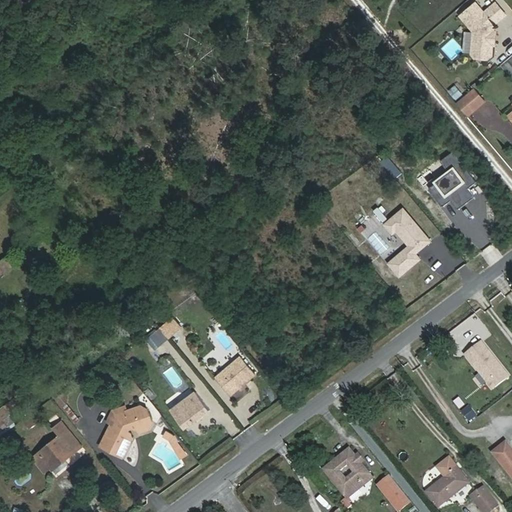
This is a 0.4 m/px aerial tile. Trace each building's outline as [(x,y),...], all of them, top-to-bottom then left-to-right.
[(497,3),(485,13),(476,2),(460,15),(473,31),(470,54),(489,57),(494,24),(506,14),(497,3)] [(454,98),(465,111),(482,98),(471,85),(454,98)] [(473,186),(450,157),(439,166),(446,175),(427,190),(443,210),(449,205),(456,214),(472,201),(465,192),(473,186)] [(399,176),(387,163),(381,168),(393,181),(399,176)] [(394,234),(407,250),(386,268),(392,274),(397,280),(417,263),(412,257),(427,245),(401,213),(386,225),(382,228),(390,237),(394,234)] [(45,248),(22,227),(15,234),(37,257),(45,248)] [(1,265),(7,272),(21,262),(14,254),(1,265)] [(181,326),(173,316),(159,328),(168,337),(181,326)] [(154,349),(161,343),(152,333),(146,339),(154,349)] [(480,345),(464,357),(490,390),(506,378),(480,345)] [(243,359),(220,379),(234,396),(257,376),(243,359)] [(170,411),(187,432),(210,413),(193,393),(170,411)] [(0,422),(11,415),(4,404),(0,407),(0,422)] [(115,424),(105,445),(126,455),(135,435),(130,430),(137,428),(144,431),(152,429),(156,422),(153,410),(146,406),(129,411),(128,408),(116,411),(111,422),(115,424)] [(0,430),(15,419),(11,415),(0,422),(0,430)] [(25,422),(30,429),(38,423),(33,416),(25,422)] [(52,470),(79,448),(66,432),(39,454),(52,470)] [(188,455),(178,439),(170,432),(166,436),(173,442),(183,459),(188,455)] [(511,449),(508,444),(494,455),(511,477),(511,449)] [(345,494),(369,476),(350,450),(326,470),(345,494)] [(441,472),(422,488),(437,506),(468,481),(448,457),(436,466),(441,472)] [(409,501),(388,476),(378,485),(398,510),(409,501)] [(498,511),(504,508),(487,486),(473,498),(484,511),(498,511)]
